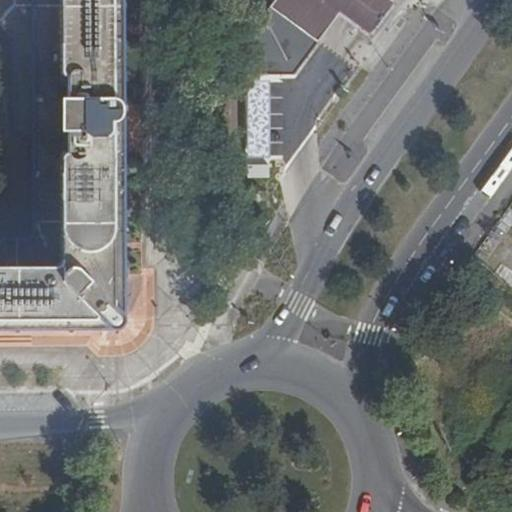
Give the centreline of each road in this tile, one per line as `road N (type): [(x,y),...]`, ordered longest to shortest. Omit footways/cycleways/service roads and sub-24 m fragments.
road 1 (secondary): [(490,0),(352,197),(263,360)]
road 2 (secondary): [(347,394),(404,267),(511,121)]
road 3 (unclassified): [(165,407),(0,424)]
